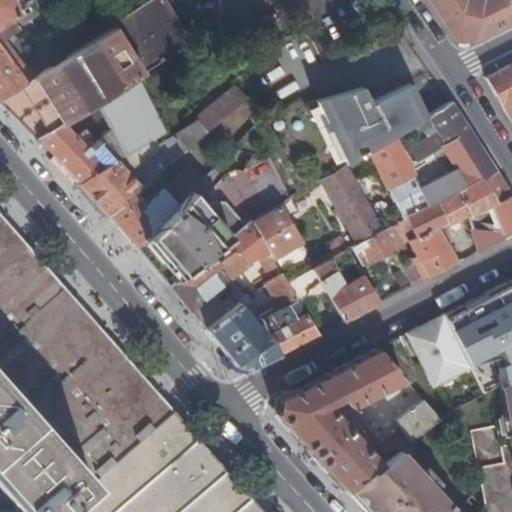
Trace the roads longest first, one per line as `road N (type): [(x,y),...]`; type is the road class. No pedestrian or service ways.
road 1 (secondary): [(0,157),(217,405)]
road 2 (residential): [(217,405),(511,257)]
road 3 (secondary): [(217,405),(313,511)]
